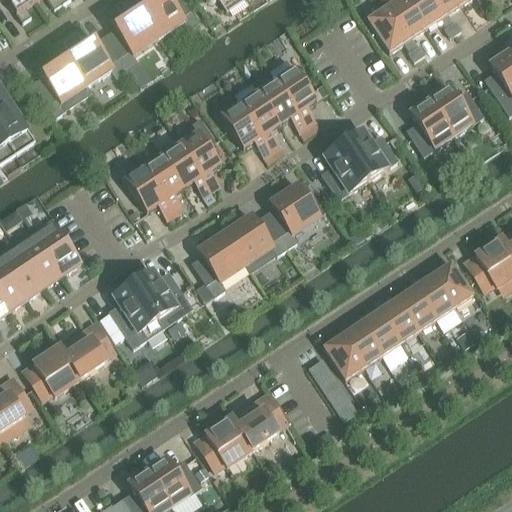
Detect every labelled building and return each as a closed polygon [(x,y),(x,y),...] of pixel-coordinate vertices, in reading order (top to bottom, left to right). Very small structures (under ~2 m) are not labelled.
[(36,7),(30,0),(0,0),(0,4),(4,2),(22,29),(31,22),(25,14),(36,7)] [(62,10),(56,0),(30,0),(36,7),(44,1),(54,15),(62,10)] [(56,0),(62,10),(71,4),(68,0),(56,0)] [(180,20),(166,0),(156,0),(137,12),(158,44),(184,27),(189,35),(200,28),(191,13),(180,20)] [(246,5),(243,0),(214,0),(227,18),(246,5)] [(455,40),(428,0),(406,0),(404,1),(426,35),(440,25),(446,34),(444,35),(450,43),(455,40)] [(462,11),(454,0),(428,0),(455,40),(461,36),(455,28),(454,29),(448,20),(462,11)] [(491,16),(480,0),(454,0),(462,11),(476,1),(482,10),(480,11),(486,20),(491,16)] [(480,0),(491,16),(497,12),(491,4),(490,5),(486,0),(480,0)] [(426,35),(404,1),(386,13),(419,64),(425,60),(419,52),(418,53),(412,44),(426,35)] [(158,44),(137,12),(111,30),(128,55),(118,61),(128,76),(138,69),(133,61),(158,44)] [(419,64),(386,13),(367,26),(389,59),(404,49),(410,58),(408,59),(414,67),(419,64)] [(108,68),(91,43),(66,60),(87,92),(112,75),(117,83),(128,76),(118,61),(108,68)] [(511,120),(511,63),(507,55),(495,63),(496,66),(490,70),(496,79),(485,86),(509,122),(511,120)] [(91,97),(87,92),(66,60),(39,78),(56,102),(46,109),(55,124),(66,117),(65,115),(91,97)] [(319,133),(306,114),(317,107),(328,99),(316,80),(304,88),(294,73),(276,86),(308,134),(311,139),(319,133)] [(308,134),(276,86),(258,98),(280,131),(289,125),(299,140),(308,134)] [(483,123),(466,98),(456,105),(448,94),(441,98),(440,96),(427,104),(453,143),(483,123)] [(35,147),(7,105),(0,95),(0,137),(15,161),(35,147)] [(489,102),(485,96),(480,99),(484,105),(489,102)] [(280,131),(258,98),(240,110),(272,158),(280,152),(270,138),(280,131)] [(453,143),(427,104),(415,112),(417,114),(410,119),(418,130),(407,137),(424,162),(453,143)] [(240,110),(221,122),(243,156),(253,149),(267,170),(276,164),(272,158),(240,110)] [(221,171),(209,153),(216,148),(201,126),(175,144),(179,150),(211,198),(220,192),(210,178),(221,171)] [(0,170),(15,161),(0,137),(0,170)] [(368,187),(397,167),(380,142),(370,149),(362,137),(355,142),(354,140),(342,148),(368,187)] [(368,187),(342,148),(330,156),(331,158),(325,162),(332,174),(322,181),(338,206),(368,187)] [(211,198),(179,150),(161,161),(184,195),(193,189),(203,203),(211,198)] [(184,195),(161,161),(143,173),(175,222),(184,216),(174,202),(184,195)] [(175,222),(143,173),(124,186),(147,220),(157,213),(167,227),(175,222)] [(319,223),(298,191),(271,209),(287,234),(278,240),(288,255),(298,248),(292,241),(319,223)] [(288,255),(278,240),(268,247),(251,222),(225,239),(250,277),(275,261),(277,262),(288,255)] [(81,270),(52,227),(33,239),(62,282),(81,270)] [(365,230),(348,242),(354,251),(371,240),(365,230)] [(511,237),(501,245),(511,262),(511,237)] [(62,282),(33,239),(15,251),(44,294),(62,282)] [(250,277),(225,239),(199,257),(215,282),(205,289),(215,303),(226,296),(221,288),(245,272),(249,278),(250,277)] [(511,295),(511,262),(501,245),(475,263),(486,279),(475,286),(484,299),(494,292),(496,295),(507,288),(511,296),(511,295)] [(44,294),(15,251),(0,261),(0,267),(26,306),(44,294)] [(26,306),(0,267),(0,306),(8,318),(26,306)] [(473,302),(451,269),(432,281),(454,315),(473,302)] [(163,335),(192,315),(168,279),(157,286),(152,277),(145,282),(143,279),(131,287),(163,335)] [(454,315),(432,281),(414,293),(436,327),(454,315)] [(163,335),(131,287),(119,296),(121,298),(114,302),(120,311),(109,318),(133,354),(163,335)] [(436,327),(414,293),(396,305),(418,339),(436,327)] [(418,339),(396,305),(378,317),(400,351),(418,339)] [(400,351),(378,317),(360,329),(382,363),(400,351)] [(382,363),(360,329),(342,341),(364,375),(382,363)] [(106,346),(96,353),(85,336),(59,353),(81,386),(107,368),(105,366),(115,359),(106,346)] [(463,339),(452,346),(460,358),(471,351),(463,339)] [(364,375),(342,341),(323,354),(345,387),(364,375)] [(81,386),(59,353),(33,371),(44,387),(34,394),(42,407),(53,400),(54,403),(81,386)] [(426,365),(416,372),(422,380),(432,374),(426,365)] [(322,366),(309,375),(314,382),(327,373),(322,366)] [(152,369),(135,381),(142,391),(159,380),(152,369)] [(327,373),(314,382),(319,390),(332,381),(327,373)] [(332,381),(319,390),(324,397),(337,388),(332,381)] [(337,388),(324,397),(329,404),(342,395),(337,388)] [(24,401),(14,407),(3,391),(0,392),(0,443),(3,448),(29,431),(22,420),(33,414),(24,401)] [(342,395),(329,404),(330,407),(334,412),(347,403),(342,395)] [(347,403),(334,412),(339,420),(352,411),(347,403)] [(279,417),(268,423),(257,407),(231,424),(253,456),(279,439),(277,436),(287,430),(279,417)] [(357,418),(352,411),(339,420),(344,427),(357,418)] [(253,456),(231,424),(205,442),(216,458),(206,465),(214,478),(225,471),(227,474),(253,456)] [(173,511),(201,494),(184,469),(174,476),(166,464),(159,469),(158,466),(146,474),(170,511),(173,511)] [(203,473),(195,478),(201,486),(208,481),(203,473)] [(170,511),(146,474),(133,482),(135,485),(128,489),(134,498),(124,505),(128,511),(170,511)]
